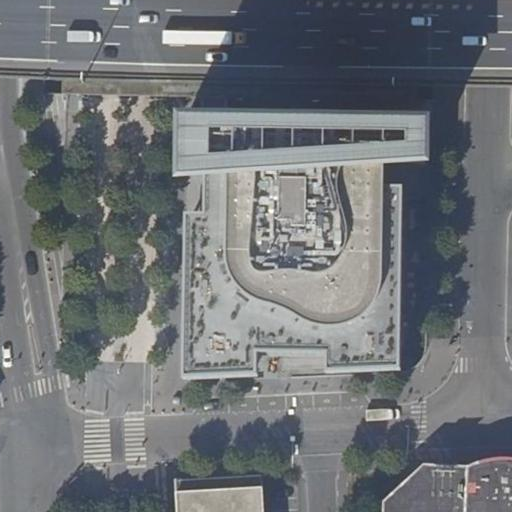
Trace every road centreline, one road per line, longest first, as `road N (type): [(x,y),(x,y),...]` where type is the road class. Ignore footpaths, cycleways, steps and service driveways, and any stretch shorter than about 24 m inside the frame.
road 1 (motorway): [(0,21),(511,29)]
road 2 (tertiary): [(30,448),(95,438),(478,422)]
road 3 (tertiary): [(30,448),(36,386),(0,164)]
road 4 (tertiary): [(478,422),(482,180)]
road 5 (tertiary): [(482,180),(491,0)]
